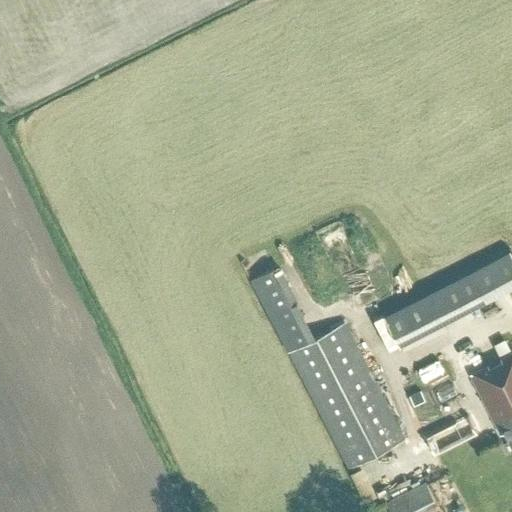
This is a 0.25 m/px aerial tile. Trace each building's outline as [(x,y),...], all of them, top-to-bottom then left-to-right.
[(383,313),(399,344),(511,285),(511,255),(508,248),(383,313)] [(251,276),(292,353),(348,465),(403,437),(343,320),(315,334),(278,262),(251,276)] [(486,362),(470,371),(499,430),(504,428),(511,443),(511,348),(499,356),(500,358),(488,365),(486,362)] [(413,403),(424,398),(419,388),(408,393),(413,403)] [(423,436),(433,454),(478,431),(469,413),(423,436)] [(426,478),(386,498),(392,511),(411,511),(436,500),(426,478)]
